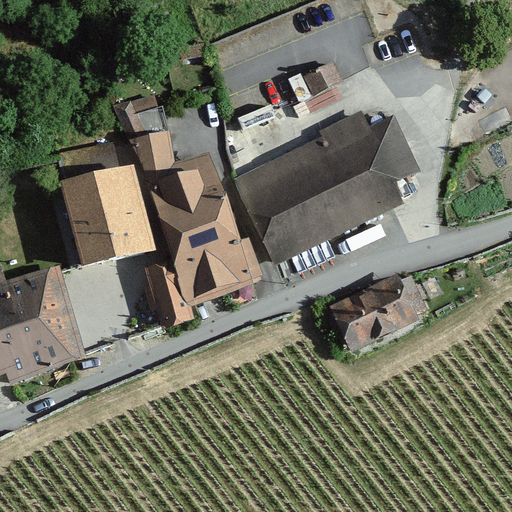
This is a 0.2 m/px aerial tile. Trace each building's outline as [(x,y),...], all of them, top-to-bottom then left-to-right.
[(335,64),(304,78),(310,90),(313,98),(344,84),(341,78),(335,64)] [(173,262),(190,309),(229,295),(232,306),(254,298),(248,283),(262,277),(248,240),(239,243),(206,156),(173,167),(168,130),(161,109),(156,111),(150,96),(113,109),(127,139),(131,139),(173,262)] [(324,138),(233,183),(274,266),(394,207),(403,203),(359,113),(320,132),(324,138)] [(111,143),(59,155),(66,184),(61,185),(80,270),(153,253),(134,170),(118,173),(111,143)] [(173,262),(145,272),(163,328),(193,320),(190,309),(173,262)] [(10,384),(83,358),(83,356),(58,268),(6,285),(0,269),(0,376),(7,374),(10,384)] [(398,277),(331,308),(352,352),(418,321),(415,314),(425,310),(410,279),(401,284),(398,277)]
